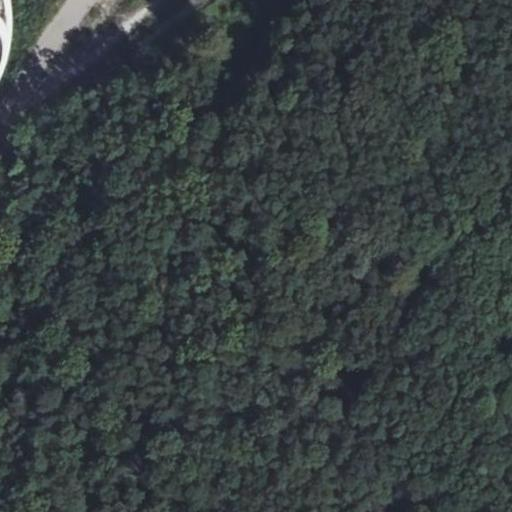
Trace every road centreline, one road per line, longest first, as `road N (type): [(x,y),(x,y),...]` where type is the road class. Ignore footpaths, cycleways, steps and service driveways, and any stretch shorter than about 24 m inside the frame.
road 1 (track): [(423,0),(366,171),(288,511)]
road 2 (track): [(154,0),(101,45),(30,76)]
road 3 (residential): [(85,0),(0,113)]
